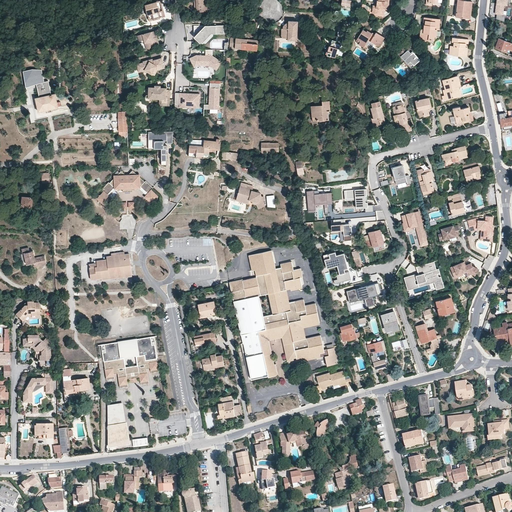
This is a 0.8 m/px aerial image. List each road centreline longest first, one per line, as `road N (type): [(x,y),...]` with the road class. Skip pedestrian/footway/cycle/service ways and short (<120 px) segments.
road 1 (residential): [(0,467),(198,443)]
road 2 (residential): [(506,179),(507,238),(475,320),(471,358)]
road 3 (residential): [(220,438),(379,390)]
road 4 (residential): [(375,188),(375,159),(491,128)]
road 5 (residential): [(171,304),(198,443)]
road 6 (residential): [(484,0),(478,57),(491,128)]
road 7 (residential): [(409,511),(379,390)]
